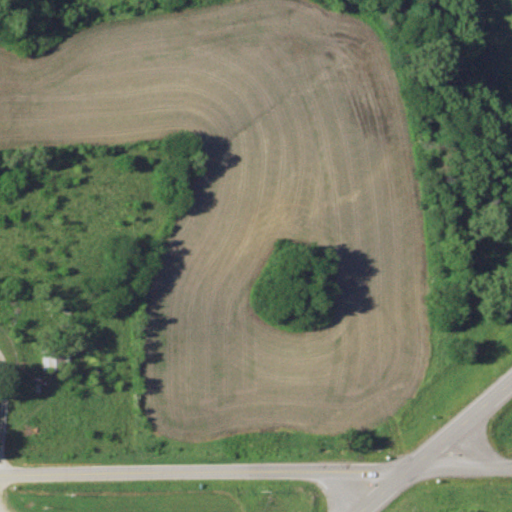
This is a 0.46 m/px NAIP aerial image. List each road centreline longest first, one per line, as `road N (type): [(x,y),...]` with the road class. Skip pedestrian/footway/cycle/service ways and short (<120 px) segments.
road 1 (tertiary): [(0,478),(409,468)]
road 2 (secondary): [(511,378),(359,511)]
